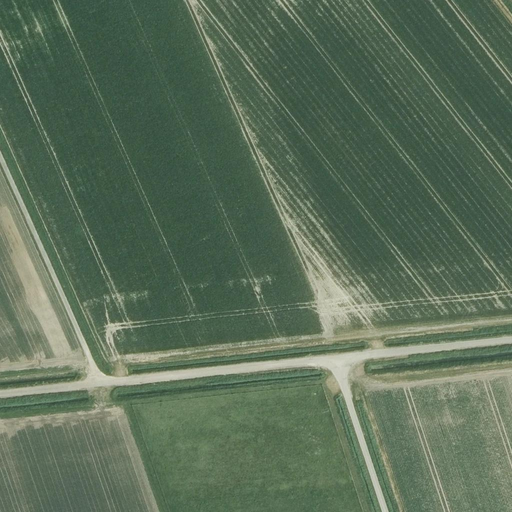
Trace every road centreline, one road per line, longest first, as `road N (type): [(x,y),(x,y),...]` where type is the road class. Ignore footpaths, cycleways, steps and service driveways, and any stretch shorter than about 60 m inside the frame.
road 1 (unclassified): [(0,393),(335,358)]
road 2 (track): [(101,382),(0,155)]
road 3 (unclassified): [(335,358),(511,339)]
road 4 (unclassified): [(385,511),(335,358)]
